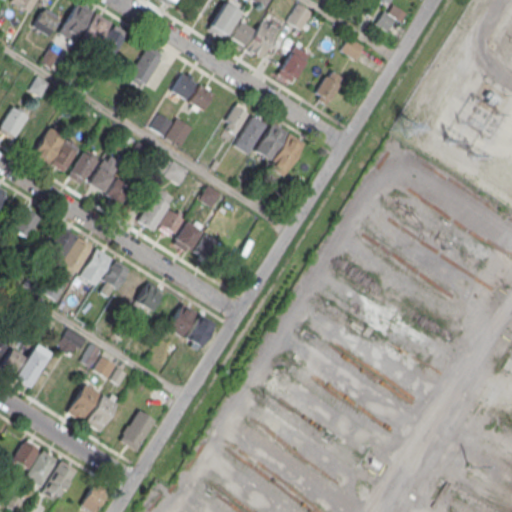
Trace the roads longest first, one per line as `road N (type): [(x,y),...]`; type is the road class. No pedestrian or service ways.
road 1 (residential): [(112,511),(433,0)]
road 2 (residential): [(0,164),(237,313)]
road 3 (residential): [(342,144),(114,0)]
road 4 (residential): [(132,481),(0,398)]
